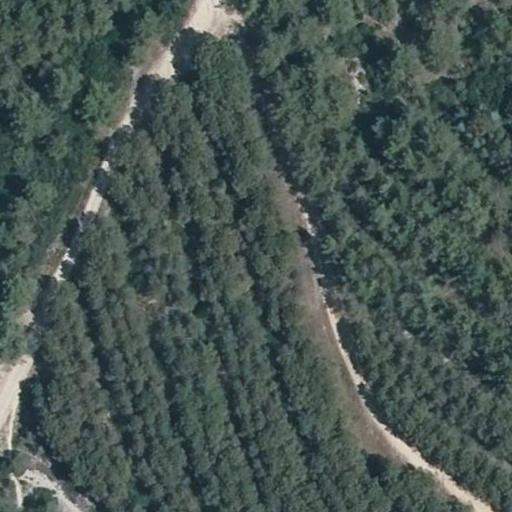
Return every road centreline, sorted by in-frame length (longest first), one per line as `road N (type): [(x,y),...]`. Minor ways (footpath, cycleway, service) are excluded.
road 1 (track): [(214,0),(369,421),(483,511)]
road 2 (track): [(209,0),(42,302),(0,402)]
